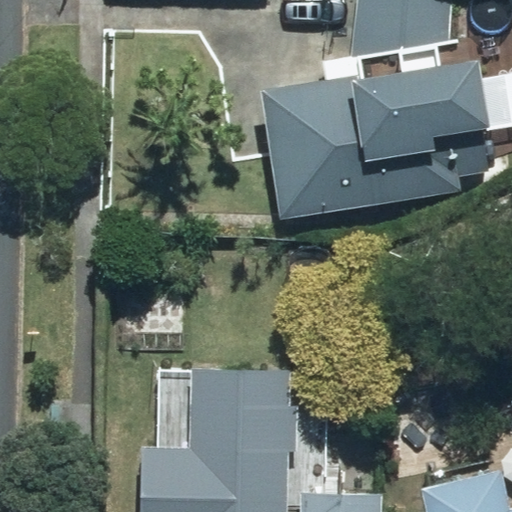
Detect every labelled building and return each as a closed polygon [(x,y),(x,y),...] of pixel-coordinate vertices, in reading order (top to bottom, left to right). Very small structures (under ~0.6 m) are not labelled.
[(452,0),(366,0),(364,43),(449,49),(452,0)] [(485,50),(266,84),(287,217),(506,183),(485,50)] [(295,511),(300,366),(175,363),(173,441),(143,440),(140,511),(295,511)] [(511,491),(508,471),(432,488),(437,511),(511,511),(511,394),(511,491)] [(391,511),(393,489),(308,484),(306,511),(391,511)]
